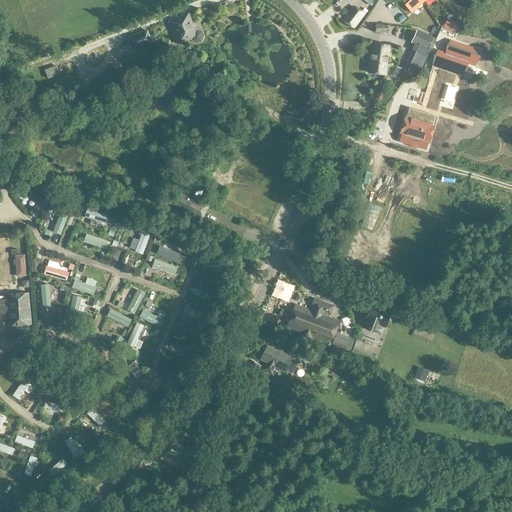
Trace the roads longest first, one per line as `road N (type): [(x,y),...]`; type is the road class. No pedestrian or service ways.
road 1 (tertiary): [(80,511),(202,405),(279,256),(329,96),(317,33),(290,0)]
road 2 (track): [(264,511),(300,459),(318,450),(467,486)]
road 3 (track): [(0,176),(9,202),(43,244),(180,295)]
road 4 (track): [(161,443),(130,379),(91,340),(55,333),(0,351)]
road 5 (track): [(323,131),(511,187)]
road 6 (track): [(142,401),(191,268)]
